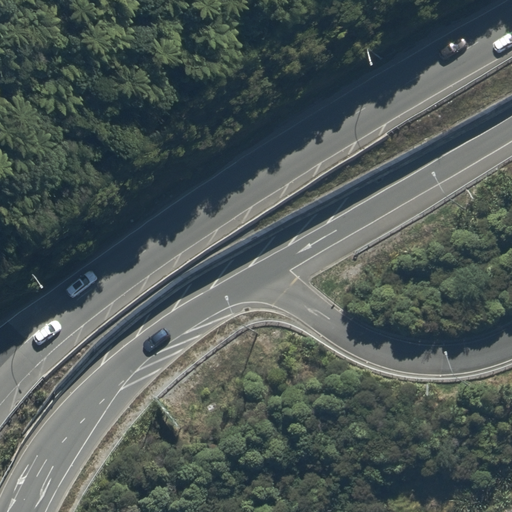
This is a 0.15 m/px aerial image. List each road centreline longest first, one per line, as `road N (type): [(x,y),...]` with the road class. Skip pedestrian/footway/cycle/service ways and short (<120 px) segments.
road 1 (trunk): [(0,361),(66,299),(186,215),(511,16)]
road 2 (trunk): [(256,273),(124,359),(87,396),(20,511)]
road 3 (trunk): [(511,120),(256,273)]
road 4 (residential): [(511,342),(457,358),(389,352),(256,273)]
